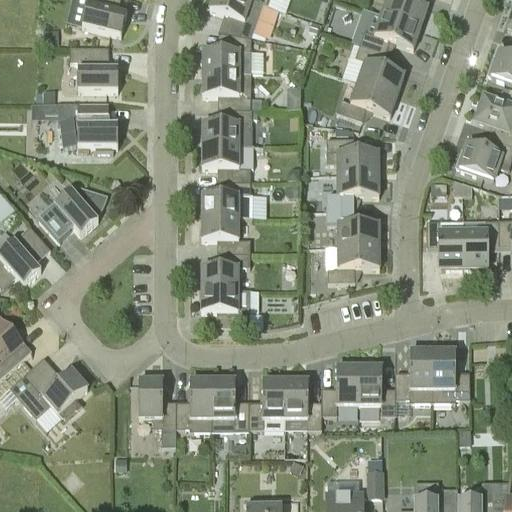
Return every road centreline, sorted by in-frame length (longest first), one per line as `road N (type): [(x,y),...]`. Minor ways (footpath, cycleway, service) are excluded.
road 1 (residential): [(409,325),(411,197),(479,0)]
road 2 (residential): [(167,340),(107,364),(66,312),(77,284),(164,212)]
road 3 (residential): [(167,340),(185,355),(268,357),(409,325)]
road 4 (residential): [(164,212),(165,47),(176,0)]
road 5 (residential): [(167,340),(164,212)]
